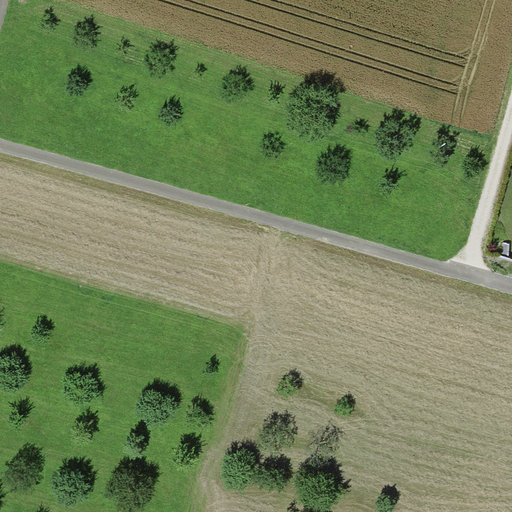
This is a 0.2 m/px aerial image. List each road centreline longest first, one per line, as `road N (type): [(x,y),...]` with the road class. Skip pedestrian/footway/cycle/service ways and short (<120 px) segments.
road 1 (track): [(467,275),(0,141)]
road 2 (track): [(467,275),(511,109)]
